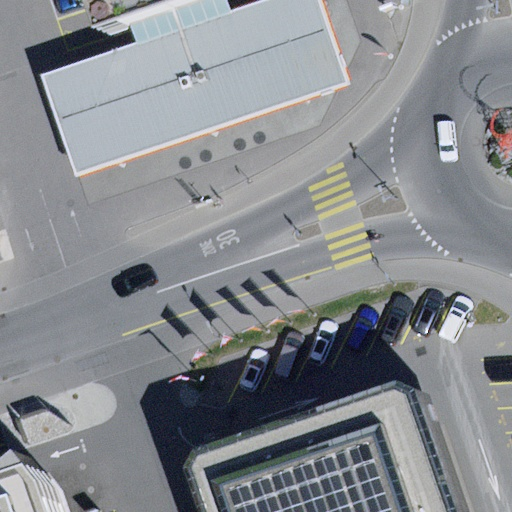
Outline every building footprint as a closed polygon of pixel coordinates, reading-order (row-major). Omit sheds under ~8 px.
[(149,54),(54,85),(90,190),(364,95),(326,0),(317,0),(247,22),(149,54)] [(102,0),(117,42),(143,34),(241,6),(238,0),(102,0)] [(241,6),(143,34),(149,54),(247,22),(241,6)] [(407,397),(211,463),(202,479),(213,511),(464,511),(427,404),(407,397)] [(59,511),(42,461),(0,475),(0,511),(59,511)]
